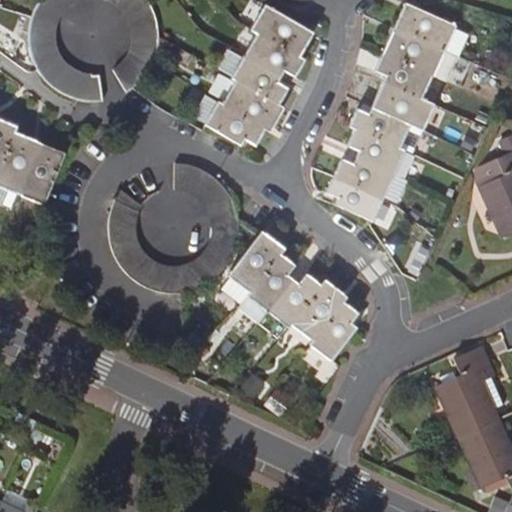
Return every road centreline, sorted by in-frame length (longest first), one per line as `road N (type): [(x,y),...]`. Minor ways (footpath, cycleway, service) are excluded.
road 1 (residential): [(151,140),(91,200),(87,246),(111,290),(167,315)]
road 2 (residential): [(382,347),(381,301),(371,281),(272,192)]
road 3 (residential): [(321,474),(138,390)]
road 4 (residential): [(272,192),(330,74),(331,14)]
road 5 (residential): [(138,390),(0,325)]
road 6 (residential): [(321,474),(382,347)]
road 7 (residential): [(382,347),(419,346),(508,309)]
road 8 (residential): [(113,102),(95,116),(60,111),(0,66)]
road 9 (residential): [(272,192),(214,158),(151,140)]
road 10 (residential): [(116,511),(138,390)]
